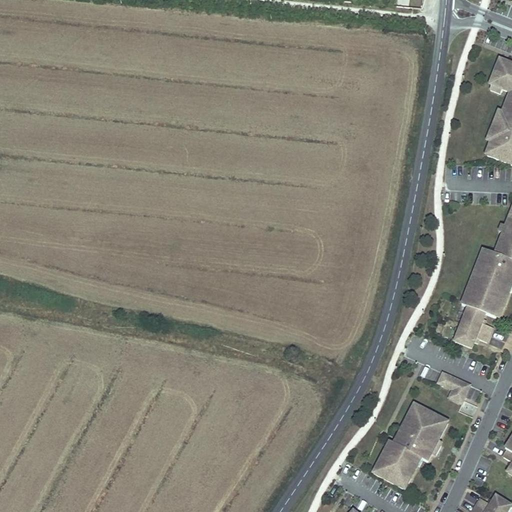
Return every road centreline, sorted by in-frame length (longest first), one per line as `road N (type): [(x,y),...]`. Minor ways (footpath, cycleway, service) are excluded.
road 1 (secondary): [(275,511),(358,385),(383,324),(445,12)]
road 2 (residential): [(511,361),(442,511)]
road 3 (unknown): [(300,0),(445,12)]
